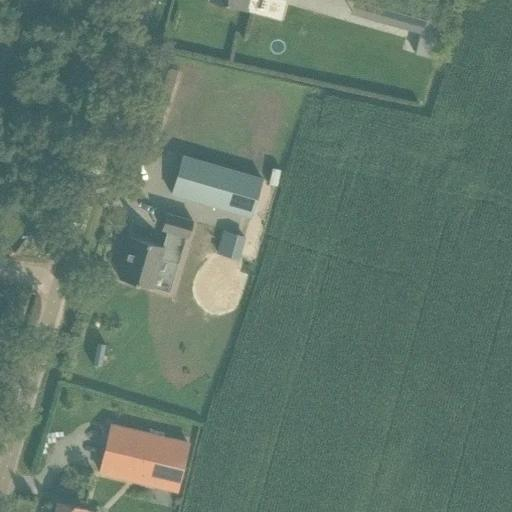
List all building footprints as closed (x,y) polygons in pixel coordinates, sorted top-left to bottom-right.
[(208,0),(209,0),(262,16),(266,0),(208,0)] [(408,0),(382,0),(377,20),(420,32),(422,23),(427,5),(408,0)] [(420,32),(414,54),(433,59),(442,28),(422,23),(420,32)] [(182,156),(170,195),(249,218),(261,179),(182,156)] [(118,280),(151,289),(159,259),(178,264),(186,237),(188,238),(192,222),(165,214),(161,230),(166,231),(161,247),(130,238),(118,280)] [(222,231),(216,253),(236,259),(243,237),(222,231)] [(110,426),(98,472),(175,491),(187,444),(110,426)] [(82,511),(84,510),(57,503),(54,511),(82,511)]
